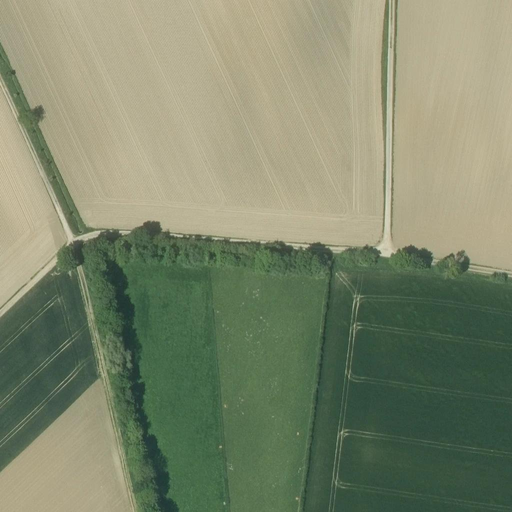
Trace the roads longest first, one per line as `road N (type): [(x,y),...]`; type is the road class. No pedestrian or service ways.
road 1 (track): [(511,282),(393,262),(154,243),(99,242),(79,254)]
road 2 (track): [(79,254),(141,511)]
road 3 (track): [(393,262),(397,0)]
road 4 (track): [(0,71),(79,254)]
